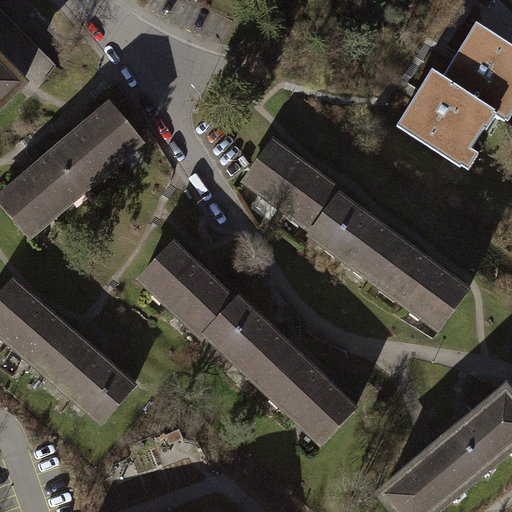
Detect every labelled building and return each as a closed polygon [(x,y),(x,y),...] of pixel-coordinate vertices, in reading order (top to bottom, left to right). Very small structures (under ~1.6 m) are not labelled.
[(47,68),(0,20),(0,66),(19,86),(24,90),(47,68)] [(511,52),(472,26),(437,80),(486,111),(502,122),(511,105),(511,52)] [(0,104),(19,86),(0,66),(0,104)] [(427,73),(392,127),(456,168),(481,130),(476,127),(486,111),(437,80),(427,73)] [(79,135),(53,156),(82,191),(140,144),(111,108),(91,125),(89,123),(77,133),(79,135)] [(314,231),(337,199),(340,196),(311,175),(313,172),(302,164),(300,167),(271,145),(245,181),(314,231)] [(0,203),(27,236),(82,191),(53,156),(39,168),(37,165),(25,175),(27,178),(0,200),(0,203)] [(388,265),(401,247),(377,229),(379,225),(366,216),(364,219),(337,199),(314,231),(310,236),(368,278),(381,260),(388,265)] [(204,338),(206,335),(234,306),(208,282),(211,280),(200,269),(197,272),(171,247),(141,279),(204,338)] [(381,260),(368,278),(438,330),(465,293),(437,272),(439,270),(427,261),(425,264),(401,247),(388,265),(381,260)] [(0,295),(0,333),(47,375),(62,357),(57,353),(71,336),(48,316),(51,314),(39,304),(38,306),(11,283),(0,295)] [(206,335),(269,394),(284,378),(279,373),(294,356),(273,336),(276,333),(264,322),(262,325),(237,302),(234,306),(206,335)] [(94,356),(71,336),(57,353),(62,357),(47,375),(102,423),(132,389),(105,366),(108,363),(96,354),(94,356)] [(317,377),(294,356),(279,373),(284,378),(269,394),(323,444),(353,412),(327,388),(330,385),(319,375),(317,377)] [(464,458),(479,476),(511,448),(511,401),(506,394),(479,417),(475,413),(463,423),(467,427),(442,447),(456,465),(464,458)] [(456,465),(442,447),(421,465),(418,461),(405,472),(408,475),(382,496),(395,511),(434,511),(479,476),(464,458),(456,465)]
